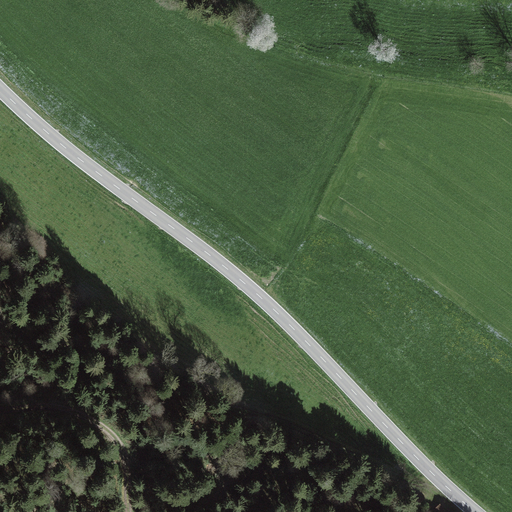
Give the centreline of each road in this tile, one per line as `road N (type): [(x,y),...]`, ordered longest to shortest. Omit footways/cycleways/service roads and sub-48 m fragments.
road 1 (tertiary): [(474,511),(263,299),(0,89)]
road 2 (track): [(128,511),(126,466),(111,430),(78,411),(0,409)]
